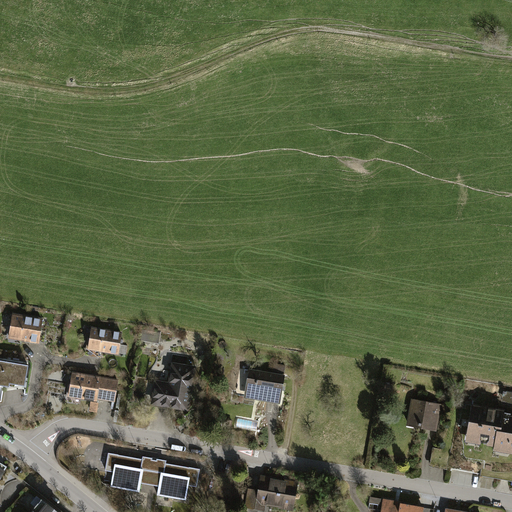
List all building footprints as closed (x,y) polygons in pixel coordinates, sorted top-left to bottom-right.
[(48,321),(13,315),(10,337),(45,343),(48,321)] [(121,333),(92,329),(89,349),(118,353),(118,352),(126,354),(128,346),(120,344),(121,333)] [(142,329),(140,340),(159,343),(161,332),(142,329)] [(28,366),(0,360),(0,385),(10,387),(10,384),(25,386),(28,366)] [(275,364),(273,374),(245,369),(243,379),(248,380),(246,390),(256,392),(255,398),(280,402),(284,376),(283,376),(285,366),(275,364)] [(194,369),(174,365),(170,388),(157,385),(154,403),(187,409),(194,369)] [(118,380),(73,373),(69,396),(96,400),(97,398),(114,401),(118,380)] [(511,392),(504,391),(503,396),(504,396),(503,400),(511,403),(511,392)] [(439,404),(414,400),(409,426),(435,430),(439,404)] [(503,412),(473,406),(470,427),(467,430),(464,442),(481,445),(481,442),(488,443),(490,441),(497,443),(496,446),(495,451),(507,454),(508,451),(511,451),(511,417),(502,416),(503,412)] [(451,451),(435,448),(432,465),(448,468),(451,451)] [(143,460),(109,453),(106,470),(114,472),(112,486),(139,491),(141,482),(160,485),(158,495),(186,499),(188,485),(197,486),(199,470),(165,464),(165,461),(155,459),(144,457),(143,460)] [(291,480),(260,474),(258,489),(247,487),(243,508),(265,511),(267,502),(292,507),(296,485),(290,484),(291,480)] [(378,511),(381,499),(371,497),(368,511),(375,511),(378,511)] [(56,511),(42,499),(31,511),(56,511)] [(424,511),(425,507),(384,499),(381,511),(424,511)]
